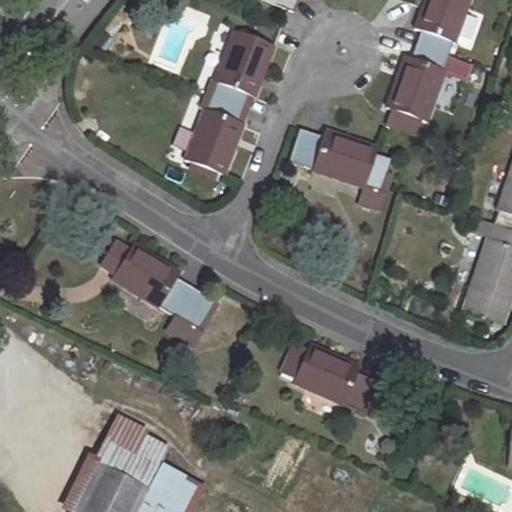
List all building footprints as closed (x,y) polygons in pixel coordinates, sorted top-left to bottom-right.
[(261,0),(262,1),(294,12),(298,0),(261,0)] [(454,44),(470,0),(425,0),(414,30),(421,32),(416,47),(446,58),(451,43),(454,44)] [(414,30),(409,45),(416,47),(421,32),(414,30)] [(233,31),(214,83),(217,84),(211,97),(243,110),(248,97),(254,98),(274,47),(233,31)] [(411,62),(416,47),(409,45),(404,59),(411,62)] [(426,125),(444,74),(466,81),(471,67),(446,58),(416,47),(411,62),(404,59),(386,111),(391,113),(386,128),(414,138),(420,123),(426,125)] [(223,178),(243,126),(238,124),(243,110),(211,97),(206,111),(203,110),(183,162),(223,178)] [(249,112),(254,98),(248,97),(243,110),(249,112)] [(243,110),(238,124),(243,126),(249,112),(243,110)] [(312,172),(364,190),(366,187),(381,192),(391,162),(376,156),(378,149),(325,131),(322,140),(299,133),(289,162),(313,170),(312,172)] [(511,163),(495,212),(498,213),(493,227),(511,233),(511,163)] [(359,207),(380,214),(387,194),(381,192),(366,187),(364,190),(359,207)] [(468,233),(487,239),(489,240),(493,227),(472,220),(468,233)] [(502,326),(511,296),(511,233),(493,227),(489,240),(487,239),(461,313),(502,326)] [(180,274),(133,246),(128,254),(115,274),(115,275),(111,281),(158,311),(160,309),(179,320),(180,321),(196,331),(214,303),(176,281),(180,274)] [(114,247),(102,267),(115,274),(128,254),(114,247)] [(170,335),(187,346),(196,331),(180,321),(179,320),(170,335)] [(292,347),(280,374),(294,380),(306,353),(292,347)] [(292,386),(342,408),(343,405),(365,415),(378,385),(356,375),(359,369),(308,347),(306,353),(294,380),(292,386)] [(192,511),(202,494),(157,470),(169,443),(122,419),(75,511),(76,511),(192,511)]
